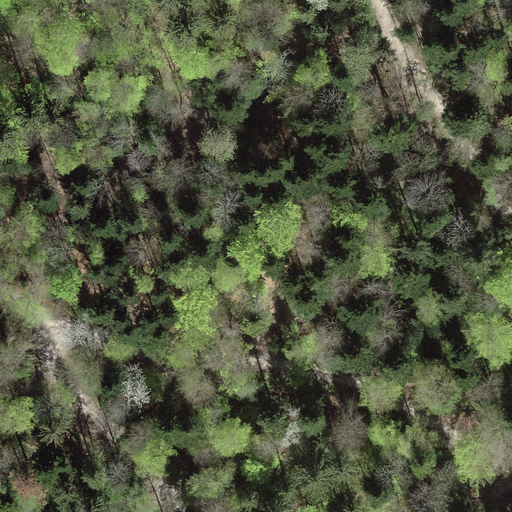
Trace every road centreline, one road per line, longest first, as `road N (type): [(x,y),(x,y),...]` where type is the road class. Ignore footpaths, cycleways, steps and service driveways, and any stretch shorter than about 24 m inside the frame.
road 1 (track): [(0,295),(25,314),(152,351),(270,360),(330,375),(494,464)]
road 2 (track): [(511,231),(463,138),(389,40),(380,0)]
road 3 (track): [(185,511),(78,395),(25,314)]
